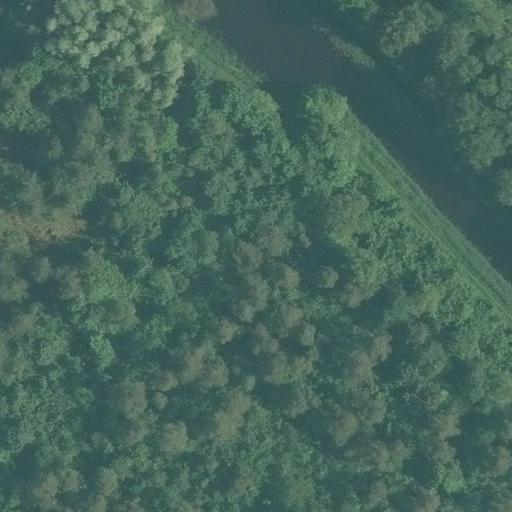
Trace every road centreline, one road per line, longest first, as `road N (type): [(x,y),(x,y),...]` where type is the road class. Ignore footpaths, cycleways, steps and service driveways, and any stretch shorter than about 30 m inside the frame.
road 1 (track): [(0,457),(216,264),(266,246),(360,162)]
road 2 (track): [(511,323),(326,124)]
